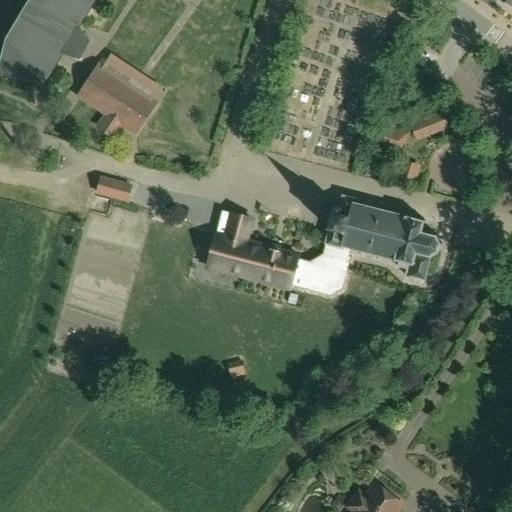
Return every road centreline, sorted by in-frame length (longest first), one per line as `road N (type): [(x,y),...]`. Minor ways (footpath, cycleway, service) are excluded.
road 1 (residential): [(0,129),(139,175),(221,190),(232,162)]
road 2 (residential): [(232,162),(423,205)]
road 3 (residential): [(232,162),(284,0)]
